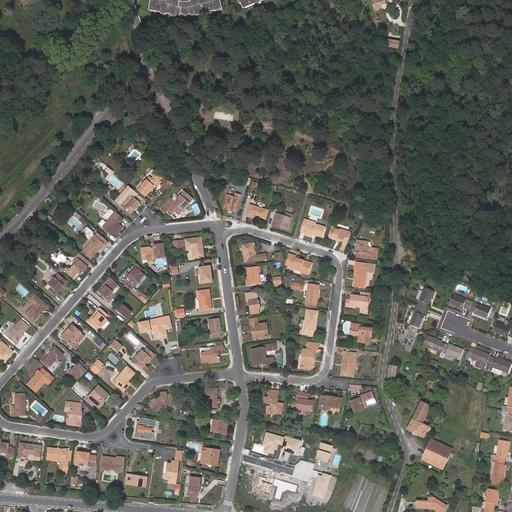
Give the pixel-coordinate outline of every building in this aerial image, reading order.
[(158,10),(157,12),(182,17),(182,15),(191,16),(192,17),(216,11),(216,9),(223,8),(222,4),(221,0),(191,0),(192,2),(188,3),(184,3),(181,2),(181,0),(151,0),(151,6),(150,8),(158,10)] [(238,0),(240,4),(242,3),(244,9),(264,0),(238,0)] [(372,0),(375,10),(382,8),(385,9),(387,5),(384,0),(372,0)] [(386,39),(385,46),(398,48),(400,42),(386,39)] [(160,181),(162,178),(155,172),(152,175),(154,177),(152,179),(149,177),(138,190),(145,196),(156,184),(158,186),(161,182),(160,181)] [(167,179),(162,185),(167,190),(173,184),(167,179)] [(172,200),(171,199),(164,207),(169,211),(173,215),(176,211),(180,215),(193,199),(184,192),(179,198),(175,203),(172,200)] [(137,201),(130,194),(120,205),(130,214),(134,209),(132,207),(137,201)] [(235,197),(228,195),(224,207),(226,210),(228,211),(232,212),(236,213),(240,199),(242,196),(236,194),(235,197)] [(269,211),(251,205),(247,216),(256,219),(257,217),(266,220),(269,211)] [(164,207),(161,211),(165,215),(169,211),(164,207)] [(114,236),(121,227),(118,224),(122,219),(115,213),(105,224),(103,226),(103,229),(108,233),(110,233),(114,236)] [(280,225),(289,228),(293,215),(285,213),(284,216),(277,214),(273,226),(279,228),(280,225)] [(309,221),(304,219),(300,231),(305,233),(304,234),(312,237),(313,234),(322,237),(326,228),(315,225),(315,226),(308,224),(309,221)] [(350,233),(333,228),(330,238),(344,242),(343,246),(346,246),(350,233)] [(98,249),(103,243),(105,245),(107,243),(97,234),(94,237),(92,234),(93,233),(88,229),(83,235),(90,241),(90,242),(89,242),(90,243),(85,249),(93,256),(99,249),(98,249)] [(199,245),(201,245),(200,238),(184,239),(185,247),(191,247),(192,250),(193,258),(200,257),(199,245)] [(368,242),(358,241),(356,250),(361,250),(360,253),(356,252),(355,257),(377,260),(378,249),(367,248),(368,242)] [(255,256),(254,243),(243,244),(245,262),(267,259),(267,254),(255,256)] [(23,250),(32,255),(36,250),(27,244),(23,250)] [(146,255),(148,263),(153,263),(152,258),(164,257),(162,244),(153,245),(153,248),(149,249),(149,247),(140,248),(141,255),(146,255)] [(85,249),(82,252),(90,259),(93,256),(85,249)] [(82,262),(85,259),(78,253),(76,256),(77,257),(78,258),(74,264),(70,268),(70,269),(73,272),(71,275),(75,278),(81,271),(82,271),(87,266),(82,262)] [(299,257),(289,254),(286,264),(289,265),(289,267),(302,271),(301,273),(308,275),(312,264),(299,259),(299,257)] [(356,262),(355,266),(355,270),(356,270),(355,278),(354,278),(354,280),(355,280),(354,287),(365,288),(367,272),(373,273),(374,264),(356,262)] [(172,273),(179,273),(178,264),(171,265),(172,273)] [(138,265),(135,268),(143,274),(145,271),(138,265)] [(211,282),(209,266),(198,267),(200,283),(211,282)] [(252,280),(253,285),(260,284),(258,267),(248,268),(249,276),(249,281),(252,280)] [(74,279),(75,278),(71,275),(73,272),(70,269),(70,268),(66,268),(66,272),(74,279)] [(143,274),(135,268),(124,280),(132,287),(136,291),(144,282),(140,278),(143,275),(143,274)] [(51,286),(48,290),(54,295),(60,289),(59,288),(66,281),(58,274),(54,278),(53,277),(48,283),(51,286)] [(104,287),(99,293),(108,301),(112,296),(120,288),(117,285),(109,278),(102,286),(104,287)] [(317,305),(320,286),(309,284),(306,304),(317,305)] [(420,300),(417,306),(426,309),(428,303),(430,304),(435,291),(425,287),(423,291),(420,290),(416,299),(420,300)] [(211,309),(208,289),(197,291),(200,310),(211,309)] [(258,300),(257,292),(246,294),(247,301),(250,301),(252,314),(260,313),(259,309),(260,307),(260,302),(258,300)] [(148,297),(143,293),(139,298),(144,302),(148,297)] [(368,298),(370,298),(371,294),(362,293),(361,297),(356,296),(356,298),(352,297),(351,300),(351,306),(356,306),(356,305),(362,306),(361,313),(366,313),(368,302),(368,298)] [(34,304),(25,314),(33,321),(41,313),(40,312),(45,306),(39,301),(40,300),(36,296),(34,294),(29,300),(31,302),(34,304)] [(470,310),(473,302),(466,300),(467,299),(454,294),(450,304),(463,309),(464,308),(470,310)] [(478,304),(473,302),(470,310),(475,312),(475,313),(487,318),(491,309),(478,304)] [(116,311),(125,319),(131,312),(121,304),(116,311)] [(426,309),(417,306),(410,324),(420,328),(425,316),(423,315),(426,309)] [(94,316),(93,315),(88,321),(97,329),(100,326),(101,327),(107,320),(104,318),(107,315),(99,309),(96,311),(98,312),(94,316)] [(314,321),(317,322),(319,311),(307,310),(304,331),(301,330),(300,334),(308,335),(309,331),(314,332),(316,325),(313,324),(314,321)] [(161,333),(162,336),(166,335),(165,329),(170,328),(168,316),(139,322),(141,332),(153,330),(154,335),(161,333)] [(221,332),(219,318),(208,320),(211,338),(220,337),(219,332),(221,332)] [(21,333),(22,334),(28,327),(20,320),(11,330),(13,332),(11,334),(8,337),(16,344),(18,342),(17,341),(20,337),(18,336),(21,333)] [(264,336),(264,338),(269,337),(268,324),(259,325),(258,322),(251,323),(252,331),(253,331),(254,338),(264,336)] [(509,336),(511,337),(511,328),(497,322),(493,332),(508,338),(509,336)] [(359,342),(361,342),(369,343),(370,336),(371,337),(373,329),(362,328),(362,325),(353,324),(351,334),(357,334),(358,334),(359,334),(360,336),(359,342)] [(78,336),(81,339),(83,336),(71,325),(66,331),(68,333),(63,338),(70,345),(78,336)] [(442,351),(445,344),(441,342),(442,341),(428,335),(423,345),(438,351),(437,354),(440,356),(442,351)] [(73,347),(81,339),(78,336),(70,345),(73,347)] [(115,340),(110,346),(117,352),(122,346),(115,340)] [(13,352),(1,342),(0,343),(0,357),(1,357),(5,360),(13,352)] [(268,363),(268,365),(275,364),(274,358),(267,359),(266,351),(277,349),(276,344),(265,345),(265,348),(252,350),(254,364),(268,363)] [(442,351),(440,356),(444,357),(445,353),(460,359),(464,350),(449,344),(448,345),(445,344),(442,351)] [(318,351),(319,347),(308,345),(307,349),(304,349),(302,361),(304,361),(303,367),(312,369),(313,358),(314,358),(315,351),(318,351)] [(217,351),(219,350),(223,350),(223,346),(210,347),(211,352),(201,353),(202,362),(209,361),(218,360),(217,351)] [(63,354),(55,347),(42,362),(49,368),(56,360),(57,361),(63,354)] [(150,360),(154,355),(146,348),(143,351),(141,350),(136,356),(140,360),(136,363),(145,371),(148,367),(144,364),(149,358),(150,360)] [(485,368),(488,370),(493,358),(490,357),(490,355),(476,350),(475,350),(470,348),(467,356),(472,358),(472,359),(478,361),(476,366),(484,370),(485,368)] [(220,362),(219,350),(217,351),(218,360),(209,361),(209,363),(220,362)] [(344,365),(343,374),(353,375),(356,354),(344,352),(343,365),(344,365)] [(493,358),(488,370),(492,371),(492,372),(500,375),(501,375),(502,371),(508,373),(511,364),(497,358),(497,359),(493,358)] [(72,369),(79,375),(84,369),(77,363),(72,369)] [(101,366),(97,363),(92,369),(97,373),(102,367),(101,366)] [(389,365),(387,382),(396,383),(398,366),(389,365)] [(134,373),(127,366),(113,382),(123,390),(129,383),(127,381),(134,373)] [(42,367),(39,371),(45,376),(48,373),(42,367)] [(45,376),(39,371),(38,369),(35,373),(36,374),(27,384),(35,391),(44,382),(47,384),(50,381),(53,377),(48,373),(45,376)] [(76,379),(79,375),(72,369),(69,372),(76,379)] [(440,379),(435,377),(430,375),(425,386),(430,389),(434,391),(440,379)] [(84,394),(88,391),(82,385),(79,388),(84,394)] [(87,397),(89,398),(95,403),(98,407),(103,401),(102,401),(103,399),(105,401),(109,396),(97,385),(87,397)] [(504,406),(503,410),(511,411),(511,387),(508,407),(504,406)] [(217,406),(217,403),(216,399),(216,393),(217,393),(217,388),(197,389),(197,394),(199,394),(199,400),(209,399),(209,407),(217,406)] [(160,395),(156,398),(157,399),(154,400),(152,401),(149,403),(155,412),(158,410),(160,408),(160,409),(164,406),(168,406),(169,405),(171,404),(171,405),(174,405),(173,393),(166,393),(166,391),(161,392),(161,395),(160,395)] [(269,397),(268,403),(270,404),(269,407),(268,407),(267,413),(282,415),(283,404),(277,403),(279,391),(274,391),(273,398),(269,397)] [(299,399),(299,402),(298,407),(298,409),(312,411),(313,402),(308,401),(305,400),(306,394),(298,393),(297,399),(299,399)] [(24,394),(14,394),(15,406),(11,406),(11,415),(24,414),(24,394)] [(362,398),(359,399),(351,402),(355,412),(364,409),(363,407),(373,404),(371,398),(369,399),(367,394),(362,396),(362,398)] [(326,398),(322,397),(320,409),(329,410),(330,407),(341,408),(342,399),(331,398),(331,399),(326,398)] [(70,406),(69,411),(67,424),(79,426),(81,412),(80,412),(80,407),(71,406),(71,402),(66,401),(65,405),(70,406)] [(423,423),(431,406),(422,402),(408,428),(425,436),(430,427),(423,423)] [(511,411),(503,410),(502,413),(507,414),(504,430),(511,431),(511,411)] [(144,436),(152,437),(152,433),(150,433),(151,428),(153,428),(154,420),(140,418),(139,422),(137,422),(135,435),(140,435),(139,437),(144,438),(144,436)] [(225,434),(227,422),(213,419),(212,432),(225,434)] [(284,438),(266,432),(262,445),(266,447),(264,451),(273,454),(274,450),(276,450),(278,444),(282,445),(284,438)] [(302,441),(285,436),(281,450),(298,455),(302,441)] [(432,440),(422,459),(443,469),(452,449),(432,440)] [(493,455),(492,459),(505,461),(506,457),(507,457),(510,442),(500,440),(497,456),(493,455)] [(10,458),(12,447),(8,446),(8,443),(1,442),(1,441),(0,441),(0,452),(7,453),(6,457),(10,458)] [(332,446),(321,443),(315,459),(327,463),(332,446)] [(40,453),(41,445),(30,444),(30,445),(20,444),(18,458),(24,459),(24,455),(28,455),(28,456),(30,456),(30,459),(38,460),(38,457),(39,453),(40,453)] [(65,461),(67,450),(48,447),(46,459),(60,461),(64,462),(62,472),(67,473),(68,461),(65,461)] [(205,459),(204,463),(216,465),(219,450),(207,448),(206,451),(202,451),(201,458),(205,459)] [(74,464),(79,465),(87,466),(95,467),(96,456),(80,454),(80,452),(76,451),(74,464)] [(104,464),(103,469),(109,470),(111,469),(114,469),(115,471),(120,472),(120,471),(122,471),(124,457),(117,456),(116,458),(116,461),(112,461),(112,459),(109,459),(109,457),(105,456),(105,457),(102,457),(101,463),(104,464)] [(503,481),(506,465),(504,464),(505,461),(492,459),(491,462),(496,463),(493,479),(492,484),(500,486),(501,480),(503,481)] [(175,483),(178,465),(171,464),(167,463),(164,479),(169,480),(169,482),(175,483)] [(331,476),(319,472),(312,495),(324,499),(331,476)] [(145,486),(146,477),(127,474),(125,484),(145,486)] [(197,481),(199,482),(199,478),(189,477),(187,496),(196,497),(197,491),(195,491),(197,481)] [(483,502),(482,507),(494,510),(495,504),(497,504),(499,491),(489,489),(486,502),(483,502)] [(433,505),(442,511),(447,506),(435,498),(429,497),(429,501),(418,501),(417,507),(432,508),(433,505)]
